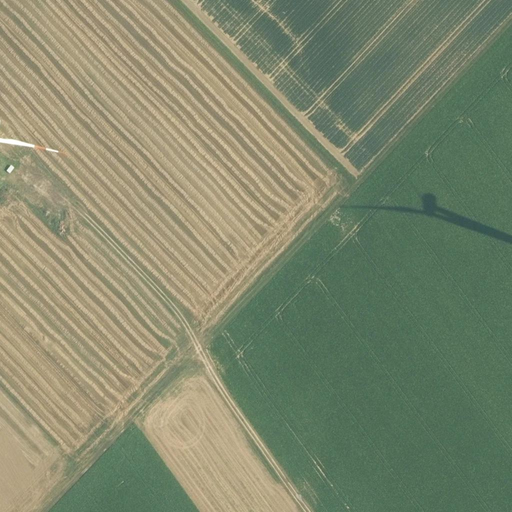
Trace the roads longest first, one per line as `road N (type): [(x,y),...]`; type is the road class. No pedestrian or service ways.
road 1 (track): [(176,0),(357,181),(511,19)]
road 2 (track): [(43,511),(357,181)]
